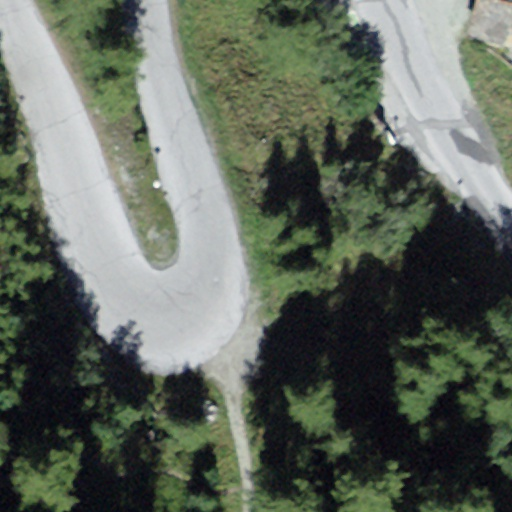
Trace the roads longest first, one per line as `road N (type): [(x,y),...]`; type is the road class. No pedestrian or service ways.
road 1 (unclassified): [(157,0),(167,86),(219,247),(223,297),(190,331),(168,331),(116,285),(5,0)]
road 2 (tertiary): [(382,0),(511,233)]
road 3 (track): [(201,325),(237,405),(248,511)]
